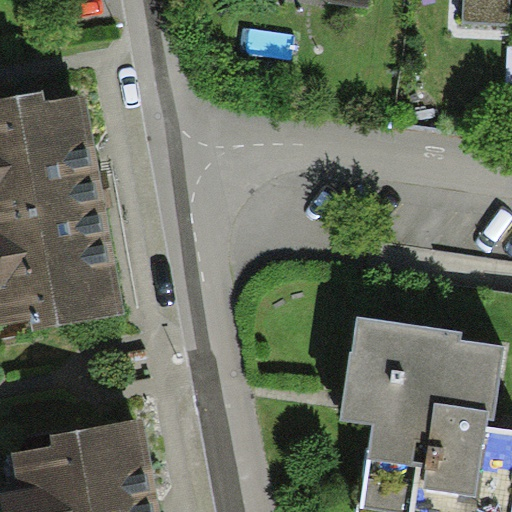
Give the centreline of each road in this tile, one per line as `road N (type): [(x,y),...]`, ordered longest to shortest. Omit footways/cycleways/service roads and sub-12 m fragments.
road 1 (residential): [(244,511),(181,154)]
road 2 (residential): [(181,154),(321,149),(511,176)]
road 3 (residential): [(181,154),(151,0)]
